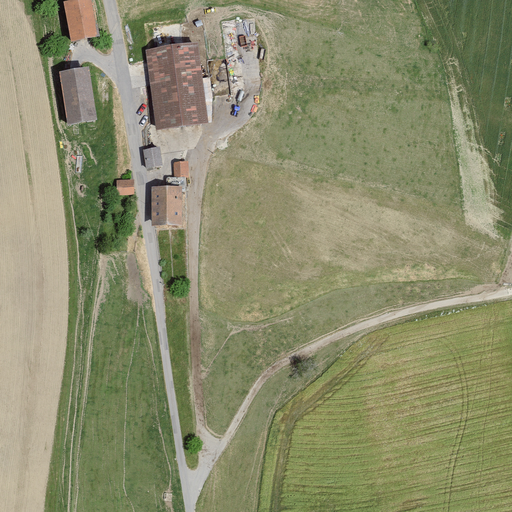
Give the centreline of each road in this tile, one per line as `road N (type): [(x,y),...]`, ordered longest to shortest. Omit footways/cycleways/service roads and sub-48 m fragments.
road 1 (unclassified): [(190,511),(108,0)]
road 2 (unknown): [(185,479),(279,362),(378,320),(511,289)]
